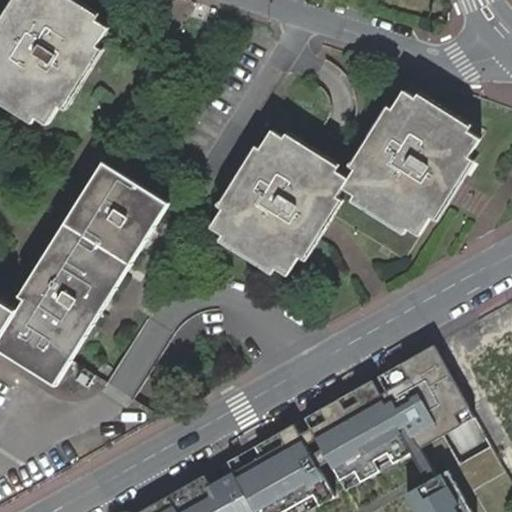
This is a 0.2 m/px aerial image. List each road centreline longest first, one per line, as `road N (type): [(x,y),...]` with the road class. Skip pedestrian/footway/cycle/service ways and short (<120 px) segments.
road 1 (tertiary): [(511,257),(55,511)]
road 2 (residential): [(511,46),(479,62),(447,60),(253,0)]
